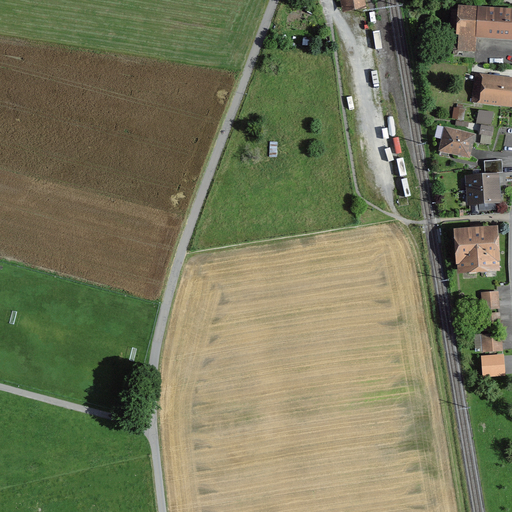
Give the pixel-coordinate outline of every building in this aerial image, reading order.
[(345,0),(347,9),(362,7),(360,0),(345,0)] [(475,50),(476,33),(511,35),(511,15),(453,11),(452,29),(460,29),(459,44),(454,44),(454,49),(475,50)] [(476,75),(473,97),(511,102),(511,92),(511,83),(483,80),(484,76),(476,75)] [(456,108),(454,119),(462,120),(464,109),(456,108)] [(479,111),(477,122),(491,124),(493,113),(479,111)] [(492,136),(493,128),(482,126),(480,134),(492,136)] [(446,129),(441,150),(469,157),(474,135),(446,129)] [(296,139),(286,139),(286,156),(297,155),(296,139)] [(500,173),(499,160),(484,161),(485,174),(500,173)] [(468,178),(469,190),(498,188),(497,182),(497,176),(468,178)] [(498,195),(498,188),(469,190),(470,203),(479,203),(480,210),(495,209),(495,201),(499,201),(498,195)] [(496,267),(496,259),(494,230),(457,232),(461,270),(476,269),(477,271),(481,271),(481,268),(496,267)] [(482,293),(483,309),(498,307),(497,292),(482,293)] [(484,315),(485,330),(500,329),(499,314),(484,315)] [(485,336),(486,351),(501,350),(500,335),(485,336)] [(504,354),(481,356),(483,376),(506,374),(504,354)]
